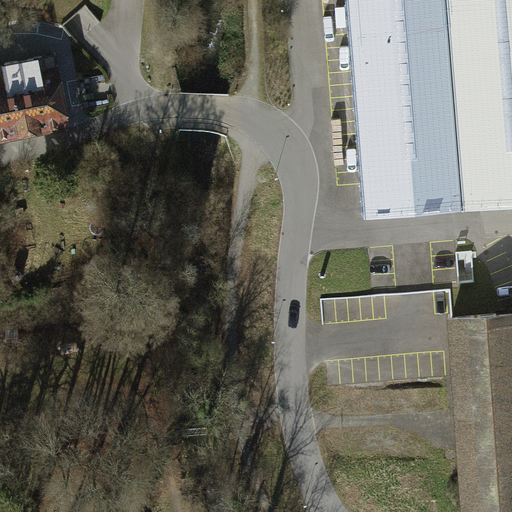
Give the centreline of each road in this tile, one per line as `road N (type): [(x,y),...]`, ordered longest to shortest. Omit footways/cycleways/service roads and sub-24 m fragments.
road 1 (residential): [(330,511),(297,422),(291,373),(295,153),(276,125),(242,117)]
road 2 (track): [(252,0),(248,191),(231,302),(242,427)]
